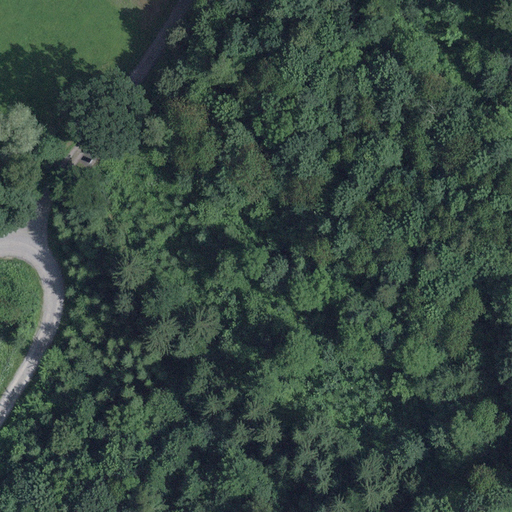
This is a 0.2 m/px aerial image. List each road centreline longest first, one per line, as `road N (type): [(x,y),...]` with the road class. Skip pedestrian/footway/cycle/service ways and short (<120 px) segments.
road 1 (track): [(30,242),(56,183),(116,114),(188,0)]
road 2 (track): [(30,242),(59,276),(56,307),(0,432)]
